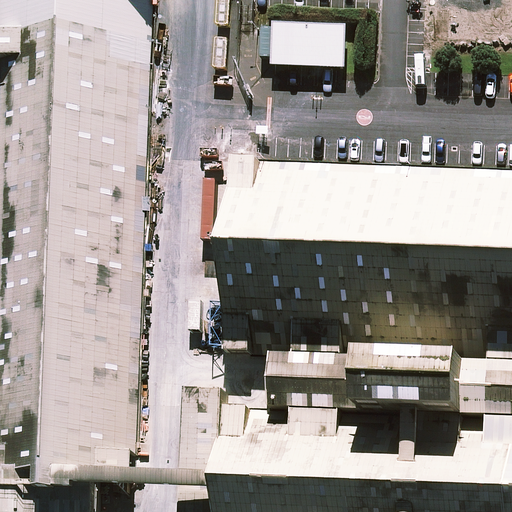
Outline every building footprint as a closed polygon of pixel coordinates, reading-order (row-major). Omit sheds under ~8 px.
[(163,0),(19,0),(5,459),(149,464),(163,0)] [(511,0),(442,0),(441,27),(511,29),(511,0)] [(365,6),(291,4),(290,47),(364,49),(365,6)] [(511,157),(242,149),(237,318),(511,326),(511,157)] [(453,347),(277,342),(274,423),(450,429),(453,347)] [(511,368),(488,367),(486,409),(511,409),(511,368)] [(184,511),(231,511),(234,429),(235,378),(189,376),(184,511)] [(511,511),(511,437),(234,429),(231,511),(511,511)]
